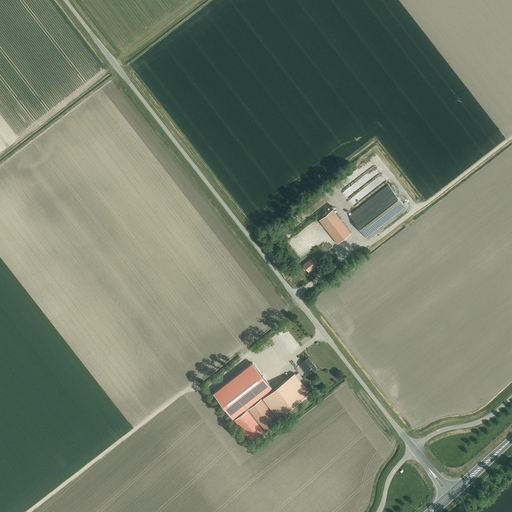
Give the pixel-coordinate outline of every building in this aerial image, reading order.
[(377,170),(383,166),(377,157),(371,162),(377,170)] [(359,180),(374,166),(370,162),(358,173),(358,174),(356,177),(359,180)] [(389,185),(350,215),(368,239),(407,209),(389,185)] [(337,243),(351,233),(333,210),(319,220),(337,243)] [(302,266),(307,273),(322,261),(319,257),(316,260),(314,256),(302,266)] [(309,373),(317,368),(309,357),(301,363),(309,373)] [(241,415),(253,406),(251,404),(272,388),(253,363),(214,392),(233,418),(239,413),(241,415)] [(295,373),(263,398),(279,418),(310,393),(295,373)] [(250,440),(277,419),(262,399),(253,406),(241,415),(235,420),(250,440)]
